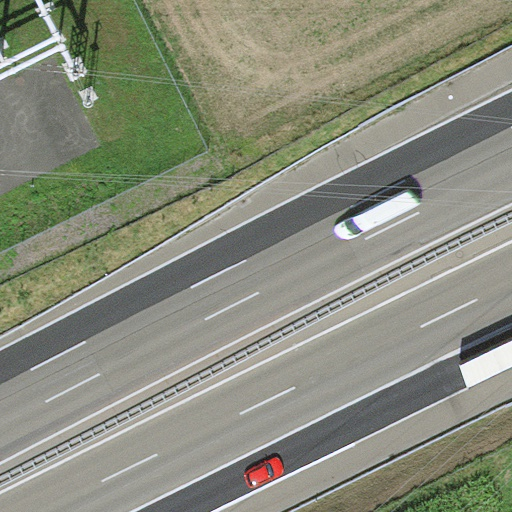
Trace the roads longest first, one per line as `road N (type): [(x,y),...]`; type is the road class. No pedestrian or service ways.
road 1 (motorway): [(511,146),(0,406)]
road 2 (motorway): [(67,511),(511,295)]
road 3 (motorway): [(91,511),(511,338)]
